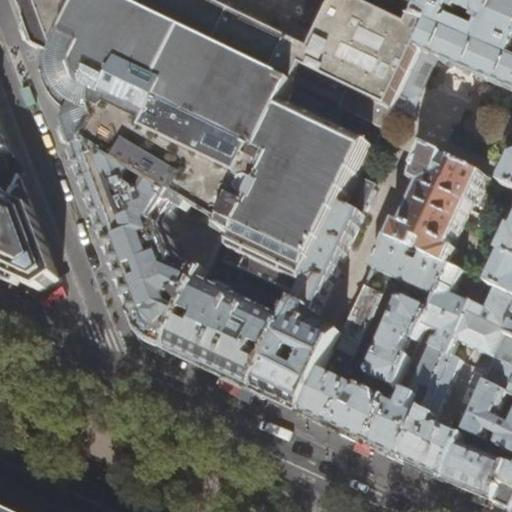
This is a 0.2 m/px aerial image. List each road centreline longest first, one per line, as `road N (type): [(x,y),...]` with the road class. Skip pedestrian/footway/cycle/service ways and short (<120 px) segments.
road 1 (primary): [(425,511),(90,358)]
road 2 (residential): [(90,358),(101,333),(97,310),(0,52)]
